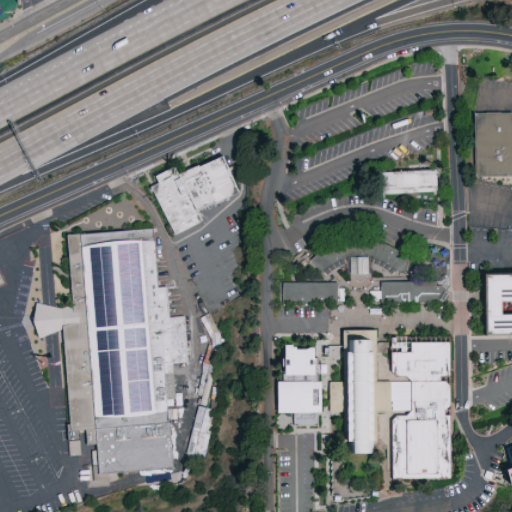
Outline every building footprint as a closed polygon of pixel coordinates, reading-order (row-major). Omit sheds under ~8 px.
[(511,181),(481,179),(480,179),(480,169),(477,114),(481,114),(511,114),(511,181)] [(234,171),(239,181),(245,195),(239,198),(201,214),(207,223),(188,233),(179,237),(176,233),(153,188),(162,185),(160,178),(174,172),(178,170),(179,169),(181,172),(183,176),(195,172),(228,157),(234,171)] [(377,171),(378,192),(434,190),(433,169),(377,171)] [(62,234),(67,304),(29,306),(30,335),(59,333),(58,324),(74,323),(73,303),(84,303),(88,371),(62,373),(66,427),(91,425),(94,473),(170,467),(166,398),(173,398),(171,362),(186,361),(183,315),(167,316),(165,286),(153,287),(149,228),(62,234)] [(366,254),(400,270),(408,255),(373,238),(366,254)] [(348,273),(365,274),(365,257),(348,257),(348,273)] [(511,339),(492,339),(493,291),(493,276),(511,276),(511,339)] [(378,281),(379,290),(368,290),(368,302),(443,301),(443,285),(434,285),(434,280),(378,281)] [(336,281),(280,282),(281,301),(336,300),(336,281)] [(369,339),(362,340),(362,330),(335,330),(337,381),(326,381),(327,412),(334,412),(335,443),(340,442),(341,455),(373,454),(369,339)] [(450,475),(447,340),(405,341),(405,336),(390,336),(390,351),(394,351),(395,375),(409,374),(410,410),(394,410),(395,468),(404,468),(404,476),(450,475)] [(306,348),(286,349),(286,345),(272,345),(273,375),(307,374),(306,348)] [(388,380),(377,381),(377,406),(388,405),(388,380)] [(271,413),(290,412),(291,426),(318,425),(317,381),(271,382),(271,413)] [(511,456),(511,457),(511,466),(495,470),(495,471),(498,485),(511,482),(511,456)]
